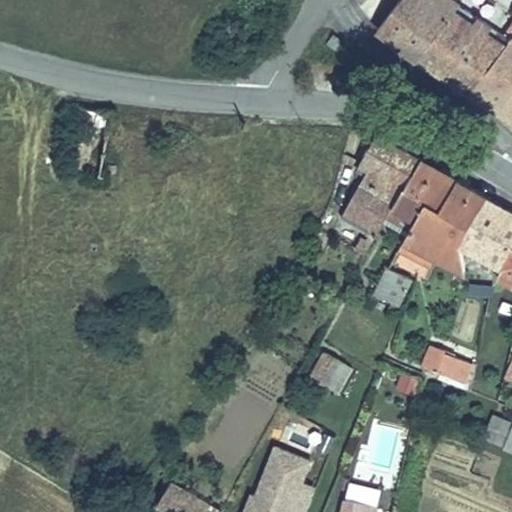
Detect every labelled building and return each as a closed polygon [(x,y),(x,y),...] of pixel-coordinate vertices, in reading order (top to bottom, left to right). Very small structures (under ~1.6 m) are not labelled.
[(418,59),(459,5),(452,0),(399,0),(378,28),(418,59)] [(468,93),(511,38),(511,22),(503,35),(459,5),(418,59),(468,93)] [(336,50),(342,42),(334,35),(327,44),(336,50)] [(511,120),(511,38),(468,93),(511,120)] [(440,208),(457,180),(422,161),(407,188),(405,186),(394,206),(416,219),(426,200),(440,208)] [(369,168),(361,164),(358,170),(365,175),(369,168)] [(461,243),(468,226),(487,197),(475,190),(457,180),(440,208),(426,200),(416,219),(407,236),(405,240),(435,256),(464,271),(465,270),(461,246),(461,243)] [(501,269),(511,248),(511,211),(487,199),(488,198),(487,197),(468,226),(461,243),(461,246),(501,269)] [(407,236),(416,219),(394,206),(384,222),(407,236)] [(365,255),(372,243),(362,238),(355,249),(364,255),(365,255)] [(435,256),(405,240),(399,250),(429,266),(435,256)] [(511,248),(501,269),(498,278),(511,285),(511,248)] [(396,310),(411,279),(388,268),(375,294),(393,302),(390,307),(396,310)] [(490,296),(490,285),(471,284),(469,293),(479,296),(490,296)] [(130,338),(107,325),(103,333),(126,345),(130,338)] [(464,381),(470,362),(445,352),(446,349),(431,344),(430,346),(432,346),(424,366),(464,381)] [(338,392),(353,368),(326,352),(313,375),(320,379),(319,381),(338,392)] [(511,377),(511,353),(503,374),(511,377)] [(415,394),(420,379),(402,373),(397,387),(415,394)] [(511,421),(494,414),(484,438),(490,440),(491,438),(496,439),(495,442),(505,446),(505,448),(511,450),(511,421)] [(271,440),(242,511),(288,511),(290,509),(297,511),(304,511),(315,484),(303,479),(312,456),(271,440)] [(220,511),(222,510),(172,481),(158,504),(170,511),(220,511)] [(376,511),(378,505),(346,498),(342,511),(376,511)]
